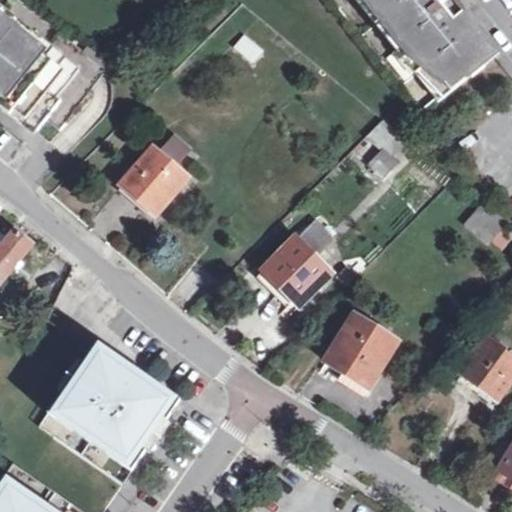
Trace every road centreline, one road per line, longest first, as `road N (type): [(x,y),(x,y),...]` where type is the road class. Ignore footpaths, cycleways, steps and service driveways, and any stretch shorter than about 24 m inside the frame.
road 1 (residential): [(261,388),(0,178)]
road 2 (residential): [(458,511),(261,388)]
road 3 (residential): [(261,388),(175,511)]
